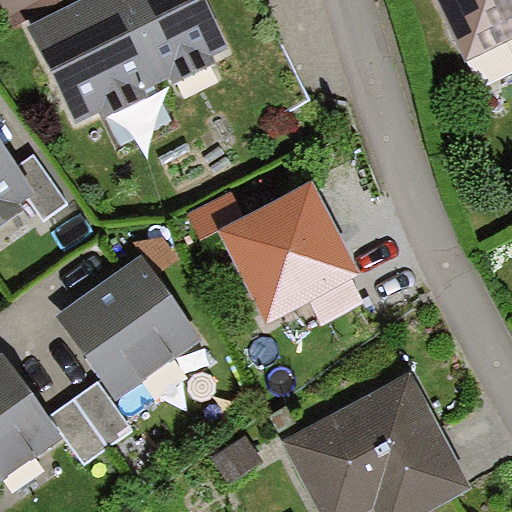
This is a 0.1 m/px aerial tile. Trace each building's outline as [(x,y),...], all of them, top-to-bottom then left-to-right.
[(0,0),(7,15),(37,0),(0,0)] [(103,0),(82,10),(29,36),(79,134),(104,121),(107,129),(149,107),(145,100),(170,88),(175,95),(215,74),(209,67),(229,58),(199,0),(103,0)] [(511,0),(436,0),(467,65),(511,44),(511,0)] [(0,235),(23,219),(18,213),(29,205),(42,222),(66,205),(34,162),(16,175),(0,153),(0,235)] [(246,225),(217,239),(266,336),(313,312),(323,331),(365,310),(355,290),(359,287),(334,238),(312,192),(246,225)] [(232,198),(189,221),(202,247),(217,239),(246,225),(232,198)] [(139,259),(53,319),(100,385),(115,406),(198,346),(139,259)] [(0,365),(0,490),(60,448),(1,365),(0,365)] [(372,395),(282,440),(318,511),(364,511),(372,508),(374,511),(431,511),(473,491),(413,374),(372,395)] [(115,406),(100,385),(51,419),(84,468),(134,434),(115,406)] [(245,438),(212,462),(230,487),(263,462),(245,438)]
